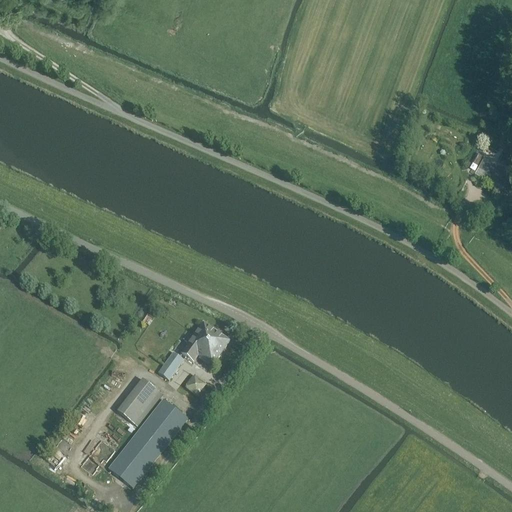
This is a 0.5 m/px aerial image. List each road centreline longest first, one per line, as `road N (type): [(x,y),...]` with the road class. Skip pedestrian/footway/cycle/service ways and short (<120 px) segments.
road 1 (tertiary): [(511,487),(273,336),(0,205)]
road 2 (unclassified): [(511,313),(404,240),(0,59)]
